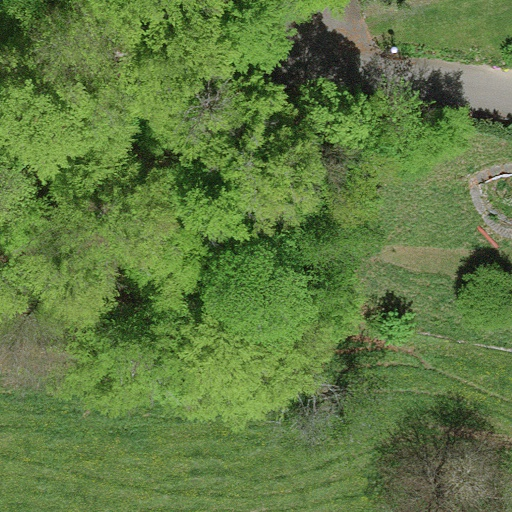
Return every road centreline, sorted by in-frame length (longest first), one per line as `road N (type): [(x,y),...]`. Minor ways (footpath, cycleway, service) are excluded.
road 1 (track): [(313,73),(0,52)]
road 2 (residential): [(511,94),(313,73)]
